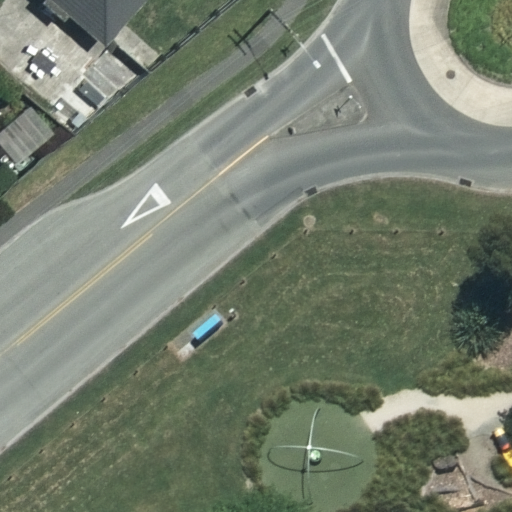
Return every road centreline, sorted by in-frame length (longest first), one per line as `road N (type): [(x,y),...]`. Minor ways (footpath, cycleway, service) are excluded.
road 1 (tertiary): [(207,183),(0,359)]
road 2 (tertiary): [(207,183),(262,116),(384,18)]
road 3 (tertiary): [(434,124),(383,127),(207,183)]
road 4 (tertiary): [(434,124),(390,65),(384,18)]
